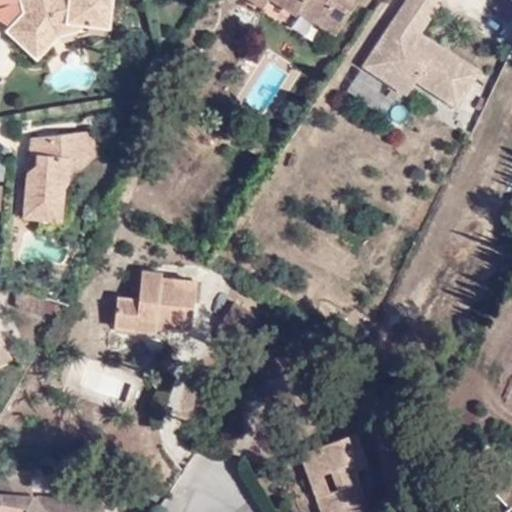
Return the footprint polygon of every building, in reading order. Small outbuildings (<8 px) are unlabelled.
[(8,32),(24,47),(35,35),(41,41),(53,44),(56,40),(77,36),(80,24),(112,28),(116,0),(23,0),(25,12),(8,32)] [(325,0),(322,5),(314,0),(242,0),(261,13),(268,2),(293,20),(296,16),(333,40),(359,0),(325,0)] [(414,84),(455,111),(477,77),(419,38),(438,9),(424,0),(407,0),(361,70),(405,99),(414,84)] [(498,0),(492,10),(511,22),(511,20),(511,3),(506,0),(498,0)] [(35,35),(24,47),(40,60),(53,44),(41,41),(35,35)] [(86,158),(69,160),(69,184),(98,157),(95,133),(84,134),(86,158)] [(84,134),(33,139),(31,156),(41,157),(41,168),(29,175),(24,217),(63,223),(69,184),(69,160),(86,158),(84,134)] [(41,157),(31,156),(29,175),(41,168),(41,157)] [(183,307),(183,298),(194,299),(195,282),(162,280),(163,272),(144,270),(142,299),(118,297),(115,329),(140,331),(141,321),(174,324),(176,307),(183,307)] [(46,301),(17,293),(12,307),(41,316),(46,301)] [(141,321),(140,331),(192,335),(194,299),(183,298),(183,307),(176,307),(174,324),(141,321)] [(259,320),(233,303),(217,329),(244,346),(259,320)] [(0,356),(10,352),(0,331),(0,356)] [(10,352),(0,356),(0,367),(14,361),(10,352)] [(373,466),(359,432),(313,451),(322,472),(332,470),(338,489),(313,499),(318,511),(368,511),(354,473),(373,466)] [(313,451),(297,457),(313,499),(338,489),(332,470),(322,472),(313,451)] [(34,465),(1,465),(0,466),(0,511),(108,511),(108,494),(74,493),(74,503),(34,505),(35,492),(34,465)] [(74,503),(74,493),(35,492),(34,505),(74,503)] [(456,511),(448,503),(436,511),(456,511)]
